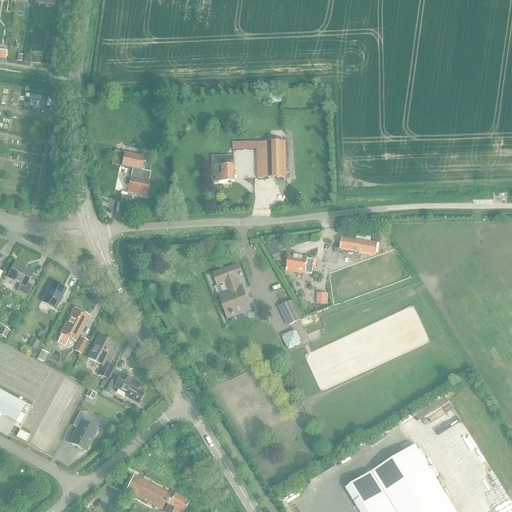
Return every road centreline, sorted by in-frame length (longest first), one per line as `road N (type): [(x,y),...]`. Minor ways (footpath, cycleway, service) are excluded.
road 1 (unclassified): [(96,230),(511,206)]
road 2 (tertiary): [(82,190),(74,142),(84,0)]
road 3 (tertiary): [(184,401),(108,265)]
road 4 (residential): [(79,490),(184,401)]
road 5 (tertiary): [(254,511),(184,401)]
